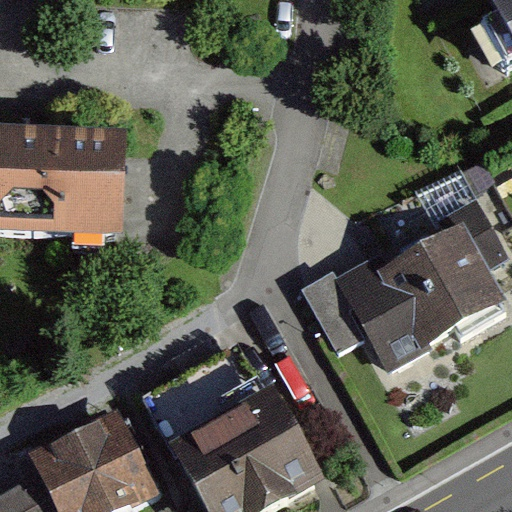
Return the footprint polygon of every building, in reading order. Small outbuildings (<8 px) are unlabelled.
[(511,0),(474,0),(511,67),(511,0)] [(128,159),(0,151),(0,258),(121,266),(128,159)] [(511,301),(511,282),(474,214),(348,283),(394,366),(511,301)] [(176,444),(244,411),(224,368),(156,401),(176,444)] [(288,397),(186,451),(218,511),(298,511),(338,491),(288,397)] [(127,412),(36,457),(63,511),(146,511),(170,500),(127,412)]
